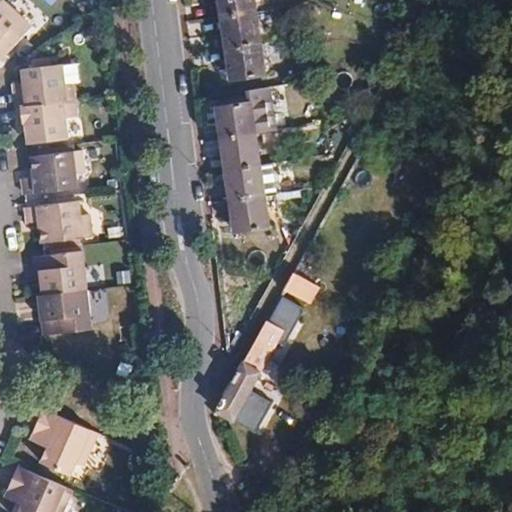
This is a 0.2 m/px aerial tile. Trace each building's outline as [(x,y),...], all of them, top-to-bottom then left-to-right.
[(41,17),(22,0),(4,0),(0,5),(0,37),(1,38),(0,38),(0,45),(8,53),(41,17)] [(223,0),(226,19),(260,14),(257,0),(223,0)] [(330,0),(329,6),(348,10),(350,0),(330,0)] [(260,14),(226,19),(230,49),(264,44),(260,14)] [(325,41),(324,57),(381,59),(382,43),(325,41)] [(264,44),(230,49),(235,81),(269,76),(264,44)] [(17,76),(19,90),(24,92),(24,98),(10,100),(12,113),(70,106),(68,89),(59,91),(57,71),(17,76)] [(9,91),(10,100),(24,98),(24,92),(19,90),(9,91)] [(225,141),(260,136),(255,104),(221,109),(225,141)] [(72,119),(70,106),(12,113),(14,129),(25,128),(26,134),(23,137),(24,149),(65,144),(62,120),(72,119)] [(15,138),(23,137),(26,134),(25,128),(14,129),(15,138)] [(260,136),(225,141),(230,170),(264,165),(260,136)] [(34,183),(19,185),(21,201),(74,194),(73,181),(81,180),(78,156),(28,162),(30,174),(33,178),(34,183)] [(280,195),(276,164),(264,165),(268,197),(280,195)] [(264,165),(230,170),(234,201),(268,197),(264,165)] [(33,178),(30,174),(18,176),(19,185),(34,183),(33,178)] [(357,196),(338,185),(256,330),(261,364),(357,196)] [(268,197),(234,201),(238,233),(272,228),(268,197)] [(38,232),(35,236),(37,248),(87,243),(85,219),(75,220),(74,206),(20,213),(22,229),(38,227),(38,232)] [(38,227),(22,229),(23,238),(35,236),(38,232),(38,227)] [(30,263),(35,301),(84,295),(80,257),(30,263)] [(89,335),(84,295),(35,301),(40,341),(89,335)] [(45,441),(41,450),(44,451),(37,465),(67,478),(72,466),(78,469),(93,438),(40,414),(31,435),(45,441)] [(45,441),(31,435),(27,444),(41,450),(45,441)] [(64,511),(72,495),(19,472),(10,493),(24,499),(20,508),(23,509),(22,511),(64,511)] [(24,499),(10,493),(6,502),(20,508),(24,499)]
